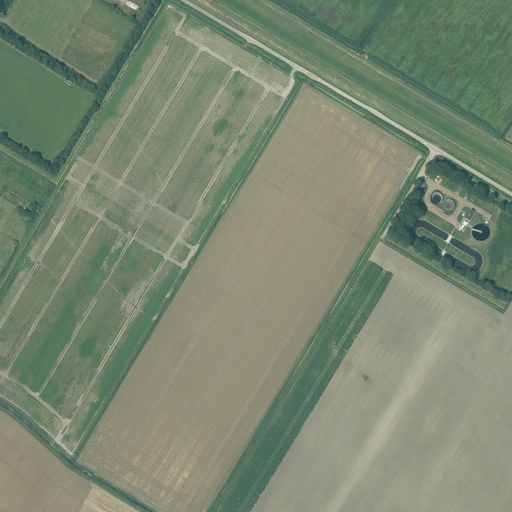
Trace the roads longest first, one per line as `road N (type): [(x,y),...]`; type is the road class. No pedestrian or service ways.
road 1 (unclassified): [(511,194),(182,0)]
road 2 (track): [(255,0),(511,152)]
